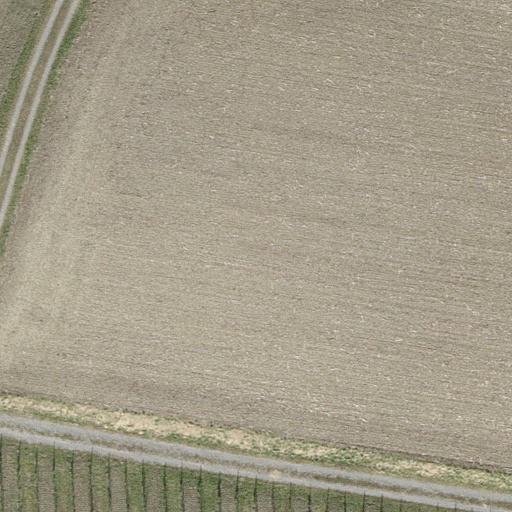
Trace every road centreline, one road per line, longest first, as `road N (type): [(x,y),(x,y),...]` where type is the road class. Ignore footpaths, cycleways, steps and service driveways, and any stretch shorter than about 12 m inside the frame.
road 1 (track): [(0,426),(511,510)]
road 2 (track): [(74,0),(35,86),(0,203)]
